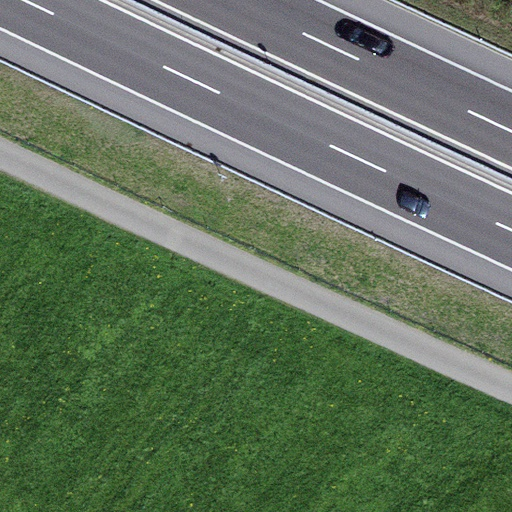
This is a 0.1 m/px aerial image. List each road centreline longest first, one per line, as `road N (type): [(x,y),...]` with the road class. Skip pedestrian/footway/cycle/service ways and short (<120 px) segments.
road 1 (unclassified): [(0,155),(511,390)]
road 2 (motorway): [(22,0),(511,229)]
road 3 (motorway): [(511,133),(231,0)]
